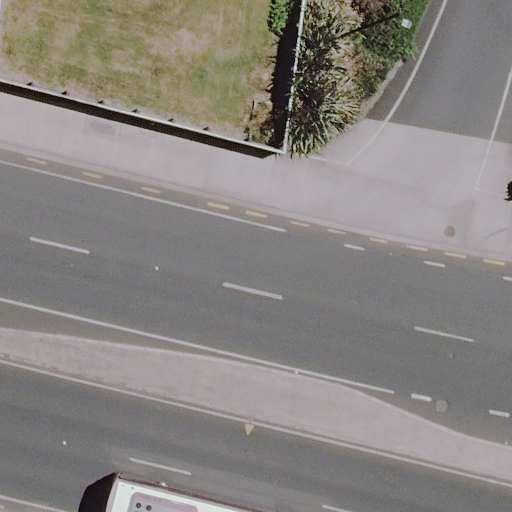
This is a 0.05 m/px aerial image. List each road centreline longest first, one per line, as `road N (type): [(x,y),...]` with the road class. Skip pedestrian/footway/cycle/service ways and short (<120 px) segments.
road 1 (secondary): [(0,300),(279,309),(511,359)]
road 2 (secondary): [(384,511),(67,423),(0,379)]
